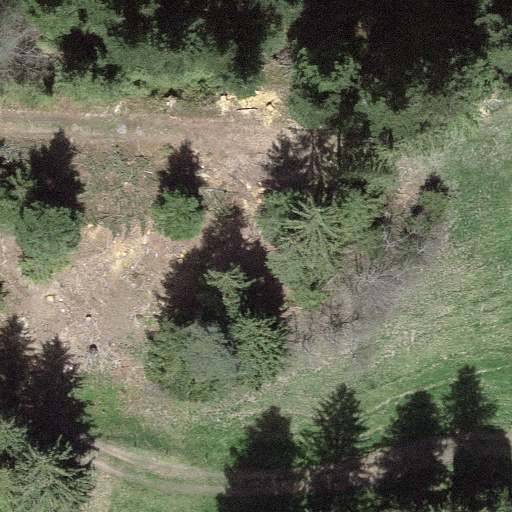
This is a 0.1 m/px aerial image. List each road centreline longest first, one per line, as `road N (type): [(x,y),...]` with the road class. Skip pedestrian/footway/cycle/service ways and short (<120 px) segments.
road 1 (track): [(0,407),(115,467),(191,487),(256,490),(453,450),(511,451)]
road 2 (track): [(0,127),(327,146)]
